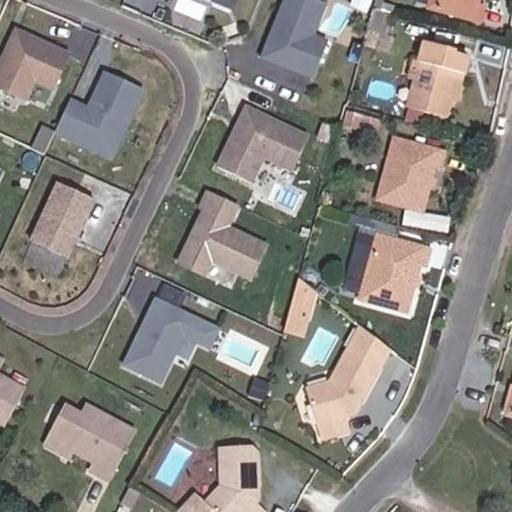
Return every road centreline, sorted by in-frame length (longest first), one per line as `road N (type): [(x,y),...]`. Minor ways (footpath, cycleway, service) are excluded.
road 1 (residential): [(0,305),(30,322),(92,313),(193,111),(191,80),(177,51),(63,0)]
road 2 (residential): [(511,161),(446,378),(419,439),(348,511)]
